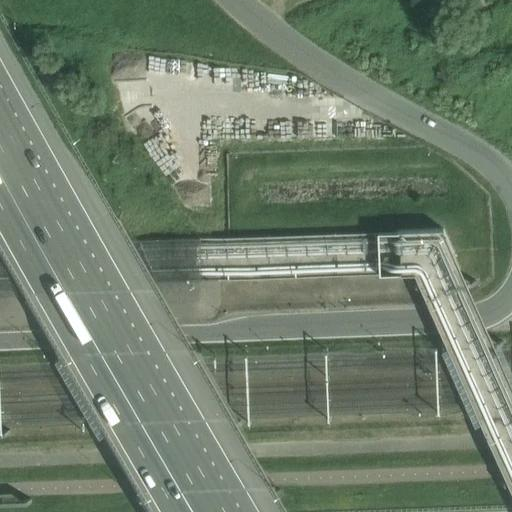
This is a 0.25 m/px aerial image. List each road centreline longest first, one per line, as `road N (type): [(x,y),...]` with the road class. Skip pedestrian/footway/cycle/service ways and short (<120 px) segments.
road 1 (unclassified): [(0,343),(486,318),(511,294)]
road 2 (motorway): [(213,511),(0,143)]
road 3 (unclassified): [(511,191),(497,169),(234,0)]
